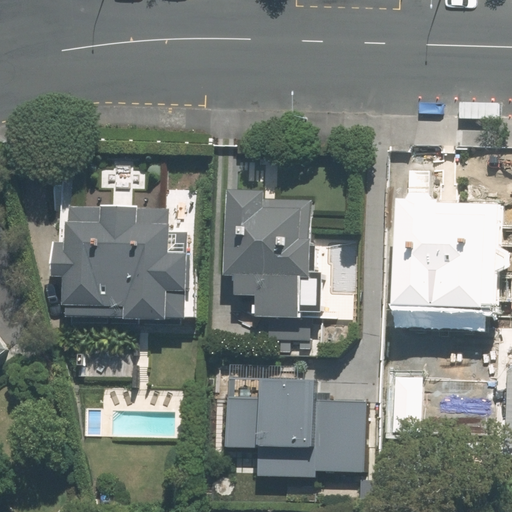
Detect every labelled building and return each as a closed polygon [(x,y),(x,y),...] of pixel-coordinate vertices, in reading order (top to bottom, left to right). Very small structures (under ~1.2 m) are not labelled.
[(268,191),(231,190),(229,274),(241,274),(241,295),(261,296),(260,317),(307,318),(308,276),(318,276),(320,238),(309,238),(310,207),(268,206),(268,191)] [(405,308),(493,309),(494,217),(448,216),(448,201),(406,200),(405,308)] [(174,209),(76,207),(75,245),(62,245),(62,277),(74,278),(73,305),(132,307),(132,317),(192,319),(193,256),(173,255),(174,209)] [(0,360),(16,349),(0,328),(0,325),(3,323),(0,319),(0,360)] [(264,401),(235,401),(234,450),(262,450),(262,476),(321,477),(321,470),(370,470),(371,402),(321,402),(321,382),(264,382),(264,401)]
